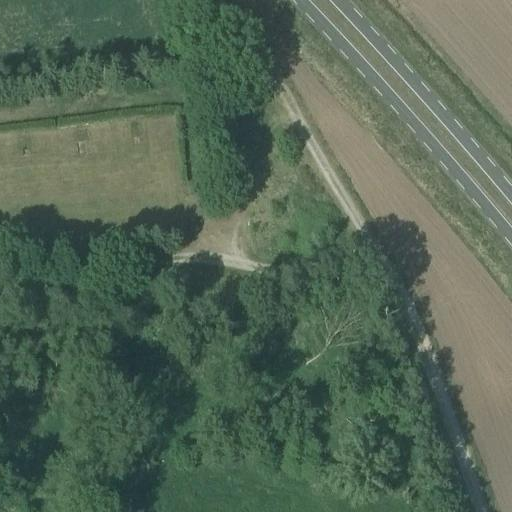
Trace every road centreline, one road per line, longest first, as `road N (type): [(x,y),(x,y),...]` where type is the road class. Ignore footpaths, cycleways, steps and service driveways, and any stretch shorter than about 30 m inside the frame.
road 1 (track): [(204,0),(249,282),(369,254),(382,265),(472,511)]
road 2 (primary): [(299,0),(511,242)]
road 3 (primary): [(511,200),(334,0)]
